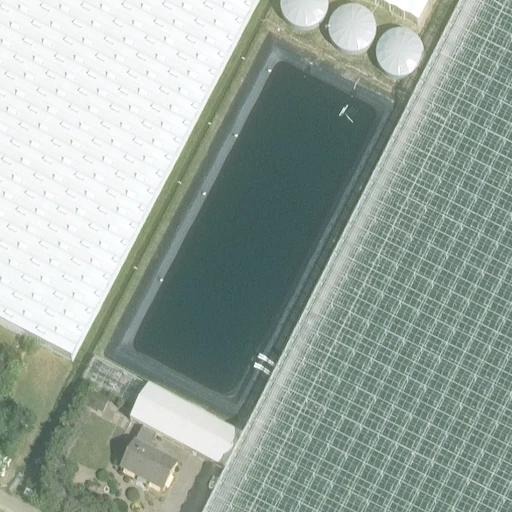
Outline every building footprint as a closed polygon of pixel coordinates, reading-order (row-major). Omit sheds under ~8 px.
[(0,0),(0,327),(71,364),(259,0),(0,0)] [(511,511),(511,0),(465,0),(207,511),(511,511)] [(363,0),(418,28),(432,0),(363,0)] [(354,38),(354,43),(364,43),(364,32),(366,32),(365,12),(339,13),(340,38),(354,38)] [(403,49),(406,39),(391,35),(380,66),(407,74),(409,68),(416,70),(421,55),(403,49)] [(95,359),(82,383),(127,407),(139,383),(95,359)] [(139,383),(127,407),(121,418),(143,429),(135,444),(148,451),(155,436),(224,473),(243,438),(139,383)] [(88,393),(81,406),(96,413),(103,401),(88,393)] [(177,466),(148,451),(135,444),(120,471),(163,494),(177,466)] [(31,495),(24,492),(21,499),(27,502),(31,495)]
